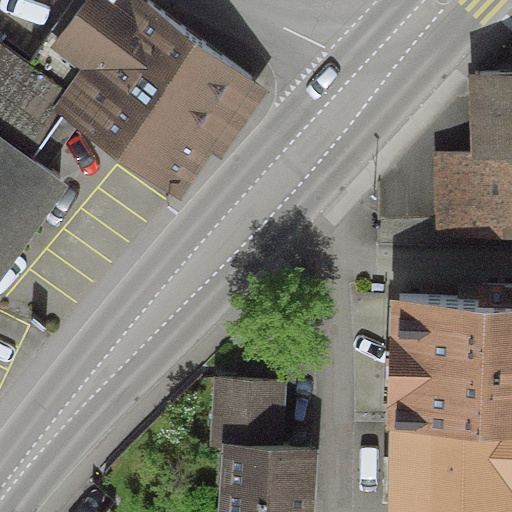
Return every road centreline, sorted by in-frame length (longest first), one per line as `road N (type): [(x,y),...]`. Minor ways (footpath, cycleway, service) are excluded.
road 1 (secondary): [(287,171),(0,488)]
road 2 (residential): [(341,511),(342,250),(287,171)]
road 3 (residential): [(374,77),(235,0)]
road 4 (secondary): [(374,77),(287,171)]
